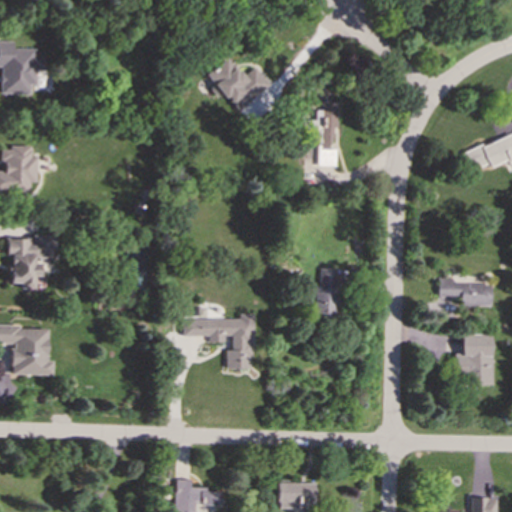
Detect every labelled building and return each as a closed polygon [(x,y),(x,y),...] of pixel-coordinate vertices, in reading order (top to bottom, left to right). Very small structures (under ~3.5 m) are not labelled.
[(0,93),(27,94),(28,84),(34,84),(34,71),(41,71),(41,59),(32,59),(32,49),(9,48),(9,41),(0,41),(0,93)] [(203,72),(211,85),(207,87),(213,97),(221,92),(234,112),(269,89),(253,66),(238,76),(225,57),(203,72)] [(315,166),(333,166),(333,148),(329,148),(330,128),(335,128),(335,101),(319,101),(318,110),(313,110),(313,119),(301,119),(301,144),(315,144),(315,166)] [(511,132),(460,152),(467,170),(486,162),(487,165),(511,155),(511,132)] [(0,190),(27,190),(27,182),(34,182),(34,156),(28,156),(28,146),(0,146),(0,190)] [(4,238),(4,257),(8,257),(8,282),(19,282),(19,289),(33,289),(33,276),(36,276),(36,257),(50,257),(50,249),(54,249),(54,234),(30,234),(30,238),(4,238)] [(334,268),(315,268),(314,319),(333,320),(334,268)] [(451,283),(451,277),(436,277),(435,295),(458,295),(458,305),(488,306),(488,284),(451,283)] [(223,368),(251,368),(250,311),(237,311),(237,318),(180,319),(180,336),(206,335),(206,342),(222,342),(222,335),(229,335),(229,349),(223,349),(223,368)] [(46,326),(0,326),(0,344),(10,344),(9,374),(50,374),(51,360),(45,360),(46,326)] [(488,384),(489,334),(459,333),(459,353),(453,353),(452,383),(488,384)] [(173,511),(193,511),(193,504),(216,504),(217,491),(205,490),(205,486),(189,486),(189,479),(173,479),(173,511)] [(313,482),(275,482),(274,508),(295,508),(295,504),(312,504),(313,482)] [(494,511),(494,497),(468,497),(468,511),(494,511)]
